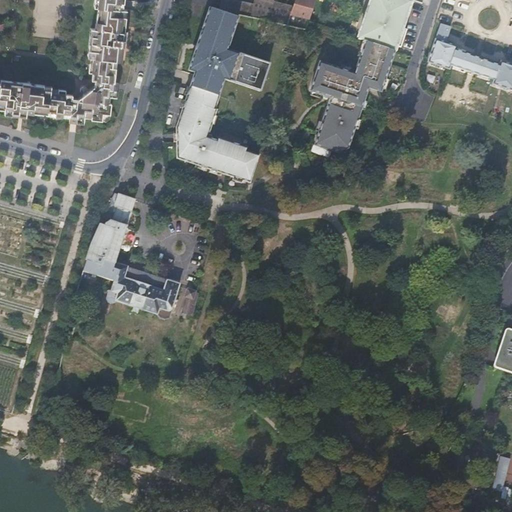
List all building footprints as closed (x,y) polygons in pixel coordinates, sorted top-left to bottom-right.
[(96,0),(95,9),(103,10),(102,17),(98,17),(95,36),(92,36),(90,51),(94,51),(93,58),(95,59),(94,66),(90,66),(89,74),(93,74),(92,81),(95,82),(94,86),(88,91),(82,90),(81,97),(77,100),(71,99),(72,96),(65,95),(66,92),(58,91),(58,95),(51,94),(51,92),(45,91),(45,88),(2,82),(1,86),(0,85),(0,108),(46,114),(46,115),(68,117),(69,115),(70,115),(71,113),(84,114),(84,117),(102,119),(103,111),(110,112),(111,104),(108,104),(111,85),(113,85),(113,83),(114,83),(116,69),(112,68),(113,62),(117,62),(120,62),(122,52),(123,52),(124,40),(123,40),(126,21),(121,20),(123,0),(96,0)] [(226,0),(222,0),(220,10),(268,20),(272,1),(273,1),(273,0),(254,0),(253,6),(226,0)] [(268,20),(300,28),(305,29),(309,19),(315,0),(295,0),(293,7),(273,2),(273,1),(272,1),(268,20)] [(394,50),(396,50),(398,45),(401,46),(407,28),(404,27),(412,0),(371,0),(369,7),(367,7),(364,15),(366,15),(358,37),(363,39),(368,41),(394,50)] [(190,86),(218,95),(224,78),(260,91),(269,63),(227,49),(238,16),(220,10),(210,7),(188,69),(195,71),(190,86)] [(435,24),(432,34),(428,47),(432,49),(428,62),(449,69),(451,64),(468,70),(476,73),(495,79),(494,84),(511,89),(511,62),(511,65),(501,61),(500,65),(455,50),(457,46),(445,42),(448,33),(450,28),(441,24),(440,26),(435,24)] [(357,54),(360,55),(363,46),(366,47),(368,41),(363,39),(357,54)] [(380,90),(394,50),(368,41),(366,47),(363,46),(360,55),(354,72),(319,61),(309,90),(332,97),(330,104),(328,103),(314,144),(337,152),(347,147),(368,86),(380,90)] [(177,157),(248,181),(257,155),(244,150),(245,147),(217,138),(217,140),(206,137),(215,109),(213,109),(218,95),(190,86),(187,94),(176,127),(177,157)] [(132,210),(135,200),(117,194),(114,204),(132,210)] [(91,244),(83,271),(114,280),(111,290),(109,290),(107,298),(108,301),(112,303),(115,300),(133,306),(139,308),(157,313),(160,317),(164,318),(170,317),(180,283),(115,263),(133,210),(132,210),(114,204),(111,212),(113,213),(113,214),(111,220),(109,220),(107,222),(106,223),(104,223),(101,222),(103,218),(102,218),(91,244)] [(106,211),(102,218),(103,218),(109,220),(111,220),(113,214),(106,211)] [(187,296),(183,312),(192,314),(197,292),(188,289),(186,296),(187,296)] [(511,328),(504,326),(502,326),(501,326),(500,328),(499,329),(489,359),(489,361),(490,363),(491,364),(493,365),(511,371),(511,328)] [(502,456),(494,489),(501,491),(510,458),(502,456)]
